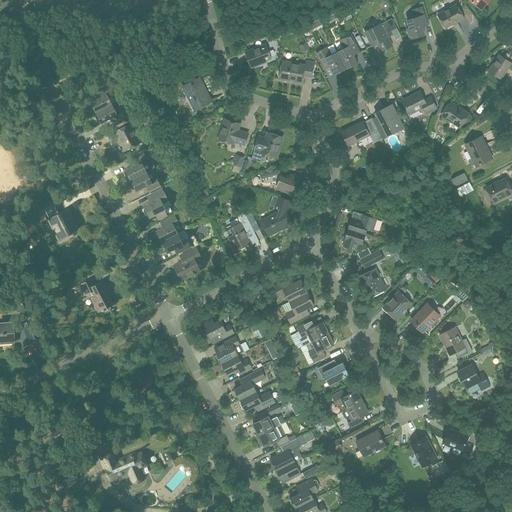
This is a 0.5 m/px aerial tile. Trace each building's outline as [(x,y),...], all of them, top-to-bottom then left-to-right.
[(470,0),(482,9),(489,0),(470,0)] [(447,9),(438,14),(446,28),(456,22),(457,22),(464,18),(456,4),(447,9)] [(407,20),(409,36),(412,36),(413,38),(425,34),(421,21),(427,20),(423,6),(411,10),(414,18),(407,20)] [(392,18),(380,24),(365,32),(372,46),(378,43),(382,51),(392,45),(388,37),(393,35),(391,31),(397,28),(392,18)] [(308,26),(307,24),(301,28),(301,29),(304,34),(310,30),(308,26)] [(338,52),(346,69),(358,63),(354,55),(360,52),(351,35),(340,40),(344,48),(338,52)] [(310,50),(306,42),(300,45),(304,53),(310,50)] [(253,67),(266,61),(266,60),(271,58),(266,44),(247,51),(253,67)] [(346,69),(338,52),(331,55),(327,47),(316,53),(323,66),(329,62),(335,75),(346,69)] [(499,55),(489,70),(501,78),(511,63),(499,55)] [(312,76),(315,63),(306,61),(306,65),(283,61),(279,79),(303,83),(304,75),(312,76)] [(200,79),(184,87),(195,108),(211,101),(200,79)] [(95,113),(111,105),(107,98),(113,95),(108,86),(96,92),(99,98),(90,102),(95,113)] [(425,100),(420,91),(403,100),(410,114),(423,107),(426,114),(437,108),(431,97),(425,100)] [(143,101),(144,100),(140,93),(135,95),(139,103),(143,101)] [(469,114),(451,102),(442,115),(460,127),(469,114)] [(115,112),(111,105),(95,113),(101,124),(109,119),(112,125),(125,118),(120,109),(115,112)] [(403,127),(392,106),(376,114),(387,135),(403,127)] [(144,120),(157,115),(153,107),(141,112),(144,120)] [(240,124),(225,119),(219,139),(234,144),(235,142),(245,145),(248,133),(238,130),(240,124)] [(369,135),(363,122),(354,127),(354,126),(342,131),(348,145),(369,135)] [(172,134),(180,131),(176,123),(164,128),(168,137),(172,135),(172,134)] [(131,124),(107,136),(111,143),(116,140),(123,152),(141,142),(131,124)] [(259,136),(252,159),(261,162),(263,153),(276,157),(282,137),(268,132),(266,139),(259,136)] [(469,150),(464,153),(468,160),(473,157),(477,165),(491,158),(481,138),(467,145),(469,150)] [(380,158),(383,165),(392,160),(387,151),(381,154),(380,158)] [(125,172),(124,173),(127,180),(129,179),(130,181),(146,173),(153,169),(155,168),(151,161),(148,162),(144,154),(129,161),(132,166),(124,170),(125,172)] [(233,165),(235,165),(241,167),(244,160),(244,157),(237,155),(233,165)] [(131,183),(129,184),(133,190),(134,190),(135,191),(145,187),(147,192),(160,186),(158,183),(160,182),(153,169),(146,173),(130,181),(131,183)] [(264,178),(279,174),(278,169),(262,173),(264,178)] [(281,177),(277,188),(300,196),(305,180),(297,177),(296,174),(281,177)] [(511,190),(506,178),(486,188),(493,202),(511,192),(511,190)] [(167,216),(164,210),(165,210),(162,204),(168,201),(162,189),(151,195),(154,200),(143,206),(149,218),(155,215),(158,221),(167,216)] [(280,211),(262,220),(270,235),(282,229),(282,228),(292,223),(288,214),(292,201),(278,197),(275,207),(278,208),(280,211)] [(202,203),(201,201),(196,203),(201,213),(206,210),(202,203)] [(76,230),(67,212),(60,216),(54,205),(42,211),(48,222),(49,221),(58,239),(76,230)] [(259,241),(245,212),(238,216),(241,223),(231,228),(234,234),(229,237),(235,250),(252,242),(253,244),(259,241)] [(163,228),(156,232),(161,242),(177,234),(182,230),(179,224),(174,215),(160,223),(163,228)] [(352,217),(348,229),(365,234),(367,228),(373,230),(377,219),(365,215),(363,221),(352,217)] [(189,224),(184,226),(186,234),(192,231),(189,224)] [(348,229),(345,240),(343,246),(359,251),(365,234),(348,229)] [(177,234),(161,242),(167,253),(174,249),(176,255),(191,247),(187,241),(188,238),(188,237),(188,235),(187,234),(185,232),(183,231),(177,234)] [(185,260),(173,266),(180,281),(199,271),(194,261),(201,258),(196,248),(183,255),(185,260)] [(368,248),(357,253),(360,259),(371,253),(368,248)] [(371,253),(360,259),(365,269),(381,261),(376,251),(371,253)] [(370,296),(385,289),(375,269),(360,276),(370,296)] [(92,278),(79,285),(84,295),(88,293),(98,312),(113,305),(105,290),(107,289),(103,281),(95,285),(92,278)] [(290,301),(308,292),(301,280),(294,283),(291,278),(274,287),(279,296),(285,293),(290,301)] [(396,319),(411,303),(399,291),(383,307),(396,319)] [(308,292),(290,301),(294,309),(286,314),(291,323),(309,314),(307,308),(314,305),(308,292)] [(13,305),(17,313),(24,310),(20,301),(13,305)] [(440,315),(428,303),(412,319),(424,331),(440,315)] [(253,307),(247,310),(252,318),(257,315),(253,307)] [(212,318),(202,323),(210,339),(219,334),(222,339),(235,333),(230,324),(224,327),(221,320),(214,323),(212,318)] [(245,328),(250,325),(247,318),(241,321),(245,328)] [(299,331),(296,332),(300,339),(303,346),(308,344),(312,341),(320,337),(328,333),(325,328),(323,322),(315,326),(312,320),(308,322),(297,328),(299,331)] [(251,326),(254,331),(264,327),(261,321),(251,326)] [(29,328),(18,332),(18,333),(12,333),(11,324),(0,324),(0,342),(21,341),(23,346),(34,341),(29,328)] [(466,338),(462,340),(455,327),(441,334),(447,345),(445,346),(450,355),(455,353),(458,358),(472,351),(466,338)] [(308,344),(306,345),(309,351),(311,355),(315,362),(326,357),(323,350),(334,344),(328,333),(320,337),(312,341),(308,344)] [(217,352),(218,354),(216,355),(219,362),(221,361),(222,363),(238,355),(244,352),(236,336),(223,342),(226,347),(217,352)] [(483,355),(492,351),(491,348),(494,346),(492,342),(488,343),(489,345),(481,349),(483,355)] [(242,362),(238,355),(222,363),(228,374),(237,369),(240,374),(252,368),(248,359),(242,362)] [(279,358),(272,362),(275,367),(282,364),(279,358)] [(323,379),(329,376),(333,383),(349,375),(343,362),(337,365),(334,359),(317,368),(320,374),(323,379)] [(472,364),(458,372),(466,389),(468,388),(471,394),(480,389),(481,391),(490,386),(483,372),(477,375),(472,364)] [(301,375),(297,366),(286,371),(290,380),(301,375)] [(266,378),(261,369),(239,380),(242,385),(235,389),(236,391),(234,392),(238,399),(239,398),(240,400),(257,391),(253,384),(266,378)] [(315,400),(307,384),(296,390),(304,406),(315,400)] [(337,393),(332,396),(334,401),(337,406),(338,406),(340,405),(339,406),(339,407),(340,408),(340,410),(342,410),(343,411),(347,409),(351,407),(355,405),(359,403),(363,401),(360,395),(357,390),(351,393),(346,396),(344,393),(343,390),(337,393)] [(257,391),(240,400),(246,410),(255,405),(258,411),(275,402),(270,391),(259,397),(257,391)] [(291,404),(296,413),(304,409),(299,400),(291,404)] [(343,411),(342,413),(343,415),(345,418),(346,418),(348,423),(351,427),(356,425),(362,422),(359,417),(364,414),(368,412),(366,407),(363,401),(359,403),(355,405),(351,407),(347,409),(343,411)] [(270,415),(282,409),(279,403),(267,409),(270,415)] [(259,435),(281,424),(277,417),(271,420),(268,416),(253,424),(259,435)] [(314,425),(319,434),(325,431),(323,426),(326,425),(324,421),(314,425)] [(281,424),(259,435),(260,438),(258,439),(258,441),(260,445),(262,446),(264,445),(264,447),(275,441),(279,447),(281,446),(290,441),(288,437),(287,435),(286,435),(280,424),(281,424)] [(449,428),(443,442),(462,450),(461,453),(469,456),(474,445),(466,442),(469,436),(449,428)] [(366,455),(384,446),(381,440),(382,440),(378,430),(356,441),(360,449),(362,448),(366,455)] [(330,440),(327,433),(320,436),(324,443),(330,440)] [(299,451),(300,446),(297,438),(290,441),(281,446),(283,451),(270,458),(277,470),(299,459),(302,457),(299,451)] [(412,446),(422,467),(437,459),(427,438),(412,446)] [(329,454),(343,448),(338,439),(325,445),(329,454)] [(95,455),(111,448),(109,443),(93,450),(95,455)] [(173,460),(169,450),(160,453),(164,464),(173,460)] [(100,457),(105,469),(104,469),(109,480),(128,472),(132,482),(133,482),(134,483),(135,483),(136,483),(138,483),(139,483),(140,482),(141,481),(141,480),(141,479),(141,478),(138,469),(146,465),(141,454),(136,456),(135,454),(115,462),(111,452),(100,457)] [(301,463),(299,459),(277,470),(283,483),(301,474),(297,466),(301,463)] [(439,475),(450,470),(444,459),(434,465),(439,475)] [(303,472),(306,478),(327,468),(324,462),(303,472)] [(314,479),(313,480),(312,478),(298,485),(301,492),(290,497),(296,508),(314,499),(311,494),(318,490),(318,489),(319,488),(320,486),(317,480),(314,479)] [(314,499),(296,508),(297,511),(327,511),(323,503),(317,506),(314,499)]
